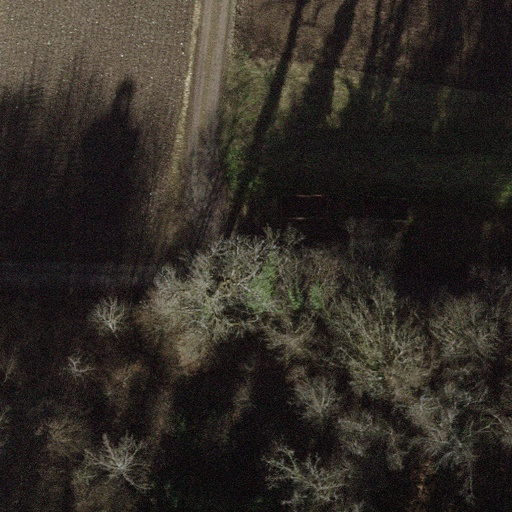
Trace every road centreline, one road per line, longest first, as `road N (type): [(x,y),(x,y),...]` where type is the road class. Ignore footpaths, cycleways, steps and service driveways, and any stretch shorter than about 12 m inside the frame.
road 1 (track): [(0,267),(511,298)]
road 2 (track): [(204,274),(214,0)]
